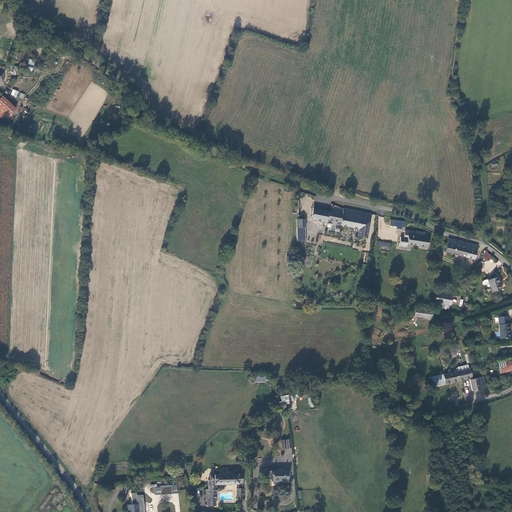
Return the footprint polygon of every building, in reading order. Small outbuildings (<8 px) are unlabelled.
[(24,63),(20,62),(19,68),(33,70),(34,66),(28,65),(29,59),(25,58),(24,63)] [(13,89),(10,95),(16,98),(19,92),(13,89)] [(2,95),(0,96),(0,114),(6,119),(16,107),(2,95)] [(369,211),(343,206),(341,211),(313,206),(310,216),(326,220),(327,217),(336,219),(336,222),(357,226),(355,234),(364,236),(369,211)] [(296,216),(296,230),(304,230),(305,217),(296,216)] [(403,220),(396,219),(389,218),(388,224),(395,225),(395,227),(399,227),(400,225),(403,226),(403,220)] [(427,245),(428,236),(424,235),(407,233),(407,235),(406,241),(406,242),(427,245)] [(407,235),(403,234),(400,234),(399,243),(406,244),(406,242),(406,241),(407,235)] [(477,246),(448,237),(444,250),(474,259),(477,246)] [(481,258),(488,262),(492,256),(485,252),(481,258)] [(487,280),(487,278),(481,281),(482,286),(485,285),(486,287),(489,286),(491,291),(501,288),(500,284),(499,285),(496,277),(487,280)] [(450,304),(451,294),(435,292),(434,301),(450,304)] [(429,318),(431,309),(420,308),(413,307),(412,315),(429,318)] [(506,316),(498,316),(499,338),(508,338),(508,323),(507,324),(506,316)] [(508,361),(497,363),(499,373),(510,370),(508,361)] [(456,371),(454,371),(456,381),(471,377),(469,368),(467,368),(464,369),(463,365),(455,366),(456,371)] [(454,371),(441,374),(433,376),(434,381),(443,379),(444,383),(456,381),(454,371)] [(482,376),(473,378),(468,380),(470,390),(485,387),(482,376)] [(474,393),(475,398),(486,394),(484,389),(474,393)] [(288,471),(271,471),(271,481),(288,481),(288,471)] [(242,475),(209,476),(209,480),(208,480),(208,490),(208,493),(206,493),(206,501),(207,501),(208,506),(216,506),(216,486),(242,485),(242,475)] [(155,488),(155,495),(178,494),(177,485),(161,486),(161,488),(155,488)] [(131,493),(132,505),(138,505),(139,511),(144,511),(143,495),(137,496),(136,493),(131,493)]
